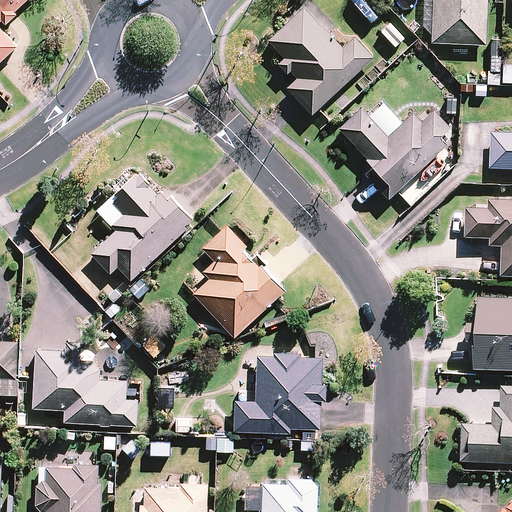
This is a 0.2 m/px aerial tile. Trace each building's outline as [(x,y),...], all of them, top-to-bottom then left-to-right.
[(17,15),(32,0),(0,0),(0,68),(20,50),(0,28),(0,27),(4,24),(7,28),(19,17),(17,15)] [(435,0),(434,45),(488,48),(489,0),(435,0)] [(289,91),(314,118),(376,60),(356,40),(345,51),(306,10),(270,44),(286,61),(280,67),(290,77),(292,75),(299,81),(289,91)] [(383,35),(397,50),(408,39),(394,24),(383,35)] [(500,44),(489,43),(488,71),(499,71),(500,44)] [(511,66),(502,66),(501,83),(511,83),(511,66)] [(367,177),(391,202),(449,148),(442,140),(452,130),(436,113),(424,125),(415,115),(390,139),(364,110),(341,131),(369,162),(368,163),(375,170),(367,177)] [(511,136),(496,136),(494,172),(511,172),(511,136)] [(120,270),(134,284),(195,223),(172,200),(170,202),(162,194),(159,197),(139,177),(117,198),(119,201),(114,206),(124,217),(113,228),(118,233),(94,257),(113,277),(120,270)] [(511,202),(493,202),(493,212),(470,211),(469,241),(494,242),(494,249),(506,250),(505,280),(511,280),(511,202)] [(212,281),(196,297),(237,340),(287,293),(265,270),(268,267),(259,257),(254,262),(245,253),(250,248),(229,227),(223,233),(204,251),(217,264),(205,275),(212,281)] [(479,346),(479,374),(481,374),(511,374),(511,301),(486,301),(481,301),(480,327),(471,327),(470,346),(479,346)] [(164,346),(153,335),(142,346),(153,358),(164,346)] [(0,397),(20,398),(20,383),(19,383),(20,344),(0,343),(0,397)] [(66,353),(38,351),(34,411),(66,413),(66,425),(138,429),(140,402),(128,401),(129,383),(102,382),(103,371),(96,363),(83,362),(84,344),(67,343),(66,353)] [(276,359),(259,358),(258,403),(237,402),(236,433),(293,436),(293,431),(321,432),(322,403),(327,403),(328,387),(323,387),(324,361),(318,360),(303,360),(303,356),(276,355),(276,359)] [(467,427),(465,465),(469,465),(511,466),(511,389),(506,389),(505,411),(498,410),(497,428),(467,427)] [(103,511),(104,485),(101,485),(102,467),(79,466),(75,471),(48,470),(47,483),(44,483),(38,488),(38,508),(41,511),(103,511)] [(319,511),(320,488),(314,482),(291,481),(291,486),(265,485),(264,511),(319,511)] [(209,511),(210,486),(182,485),(182,489),(146,488),(145,507),(142,507),(141,511),(209,511)]
